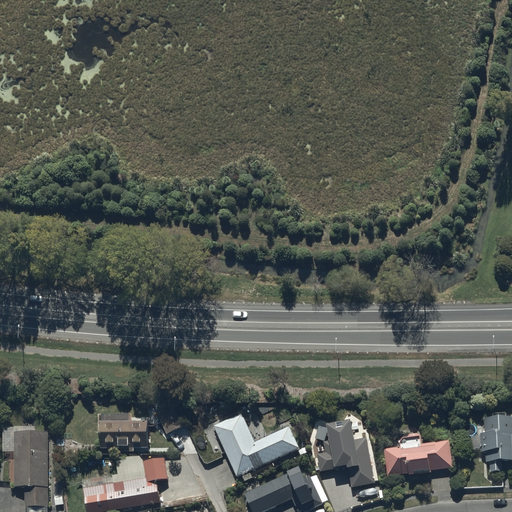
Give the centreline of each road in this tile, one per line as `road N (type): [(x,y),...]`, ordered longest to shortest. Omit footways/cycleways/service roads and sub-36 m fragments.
road 1 (trunk): [(511,337),(232,335),(0,318)]
road 2 (trunk): [(0,299),(244,315),(511,313)]
